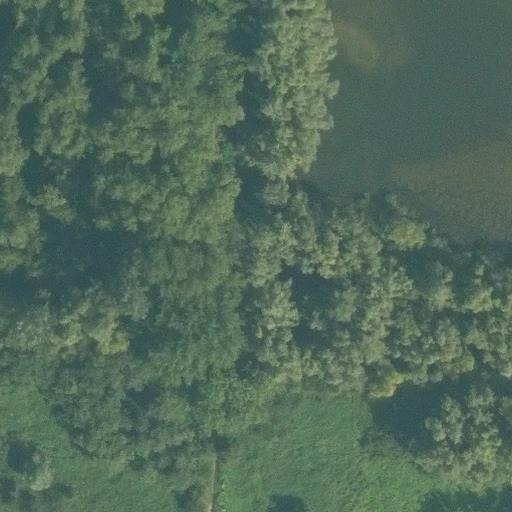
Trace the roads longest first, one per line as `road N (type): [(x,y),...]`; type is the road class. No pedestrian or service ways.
road 1 (track): [(197,0),(193,341)]
road 2 (track): [(193,341),(206,511)]
